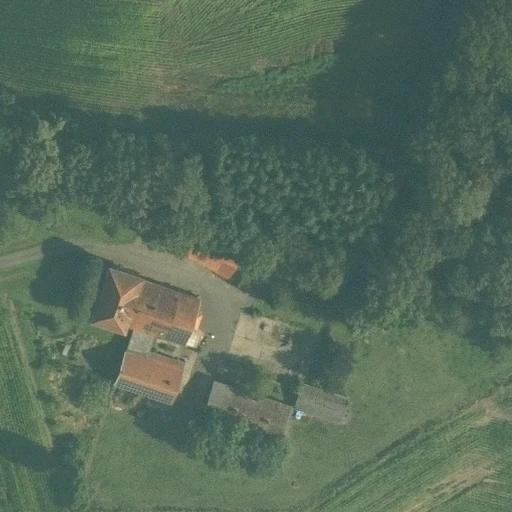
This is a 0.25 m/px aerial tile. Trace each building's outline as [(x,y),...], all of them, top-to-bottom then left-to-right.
[(247,235),(160,191),(149,211),(140,231),(228,274),(247,235)] [(300,255),(264,238),(256,253),(293,270),(300,255)] [(140,273),(109,263),(91,315),(122,325),(124,321),(138,277),(140,273)] [(197,297),(138,277),(124,321),(134,324),(125,351),(144,357),(153,330),(182,340),(197,297)] [(125,351),(123,350),(113,380),(170,399),(180,369),(144,357),(125,351)] [(289,405),(213,379),(202,413),(278,438),(289,405)] [(311,387),(300,383),(293,406),(338,421),(346,398),(311,387)]
